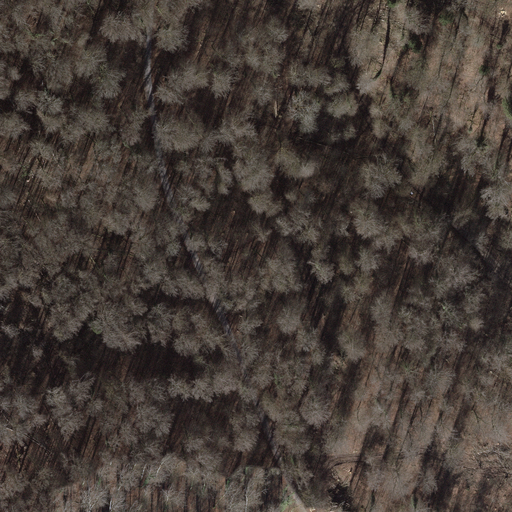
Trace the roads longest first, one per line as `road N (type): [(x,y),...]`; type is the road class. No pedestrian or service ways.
road 1 (track): [(304,511),(166,192),(154,113),(152,0)]
road 2 (track): [(376,0),(351,21),(343,63),(394,160),(511,282)]
